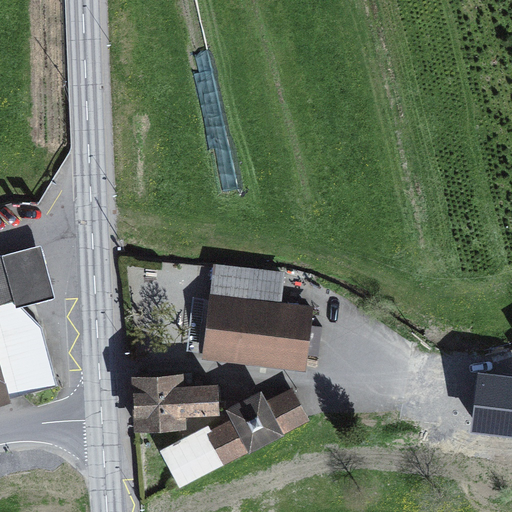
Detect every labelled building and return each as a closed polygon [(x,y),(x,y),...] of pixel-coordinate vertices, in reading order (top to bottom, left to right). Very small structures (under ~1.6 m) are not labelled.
[(41,247),(2,257),(17,309),(22,308),(55,300),(41,247)] [(17,309),(2,257),(0,257),(0,409),(11,406),(10,399),(55,387),(42,328),(22,308),(17,309)] [(213,265),(203,360),(306,373),(308,357),(318,358),(322,328),(311,327),(314,307),(282,304),(285,273),(213,265)] [(132,376),(134,435),(187,432),(187,420),(221,417),(219,387),(185,389),(184,375),(132,376)] [(511,381),(482,377),(475,429),(511,433),(511,381)] [(160,452),(180,490),(248,454),(249,456),(285,438),(284,436),(310,422),(293,389),(267,402),(262,393),(225,412),(231,421),(211,432),(208,427),(160,452)]
